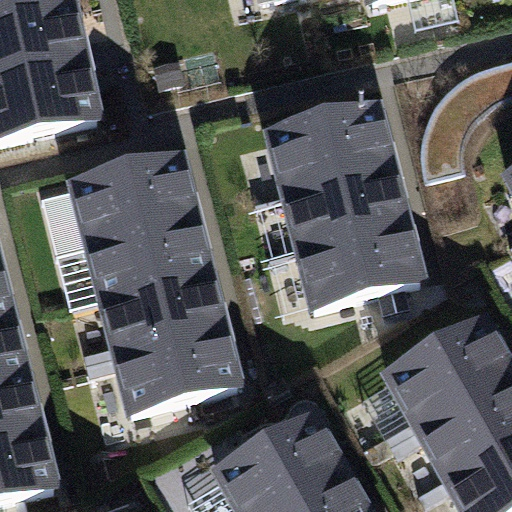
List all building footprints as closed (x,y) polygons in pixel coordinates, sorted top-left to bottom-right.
[(69,0),(0,0),(0,31),(73,16),(69,0)] [(262,0),(264,8),(298,0),(371,0),(374,10),(417,0),(262,0)] [(73,16),(0,31),(0,89),(85,71),(73,16)] [(85,71),(0,89),(0,149),(98,128),(85,71)] [(378,120),(272,147),(286,204),(392,177),(378,120)] [(180,170),(75,197),(90,254),(195,227),(180,170)] [(392,177),(286,204),(300,259),(406,233),(392,177)] [(195,227),(90,254),(104,309),(209,283),(195,227)] [(406,233),(300,259),(315,315),(420,289),(406,233)] [(0,281),(0,330),(12,328),(0,281)] [(209,283),(104,309),(118,365),(223,337),(209,283)] [(12,328),(0,330),(0,389),(26,383),(12,328)] [(390,387),(419,438),(511,385),(511,381),(484,333),(390,387)] [(223,337),(118,365),(133,422),(238,395),(223,337)] [(26,383),(0,389),(0,448),(40,439),(26,383)] [(511,385),(419,438),(447,487),(511,450),(511,385)] [(220,483),(236,511),(289,511),(344,481),(314,430),(220,483)] [(40,439),(0,448),(0,508),(54,496),(40,439)] [(511,511),(511,450),(447,487),(461,511),(511,511)] [(289,511),(361,511),(344,481),(289,511)]
